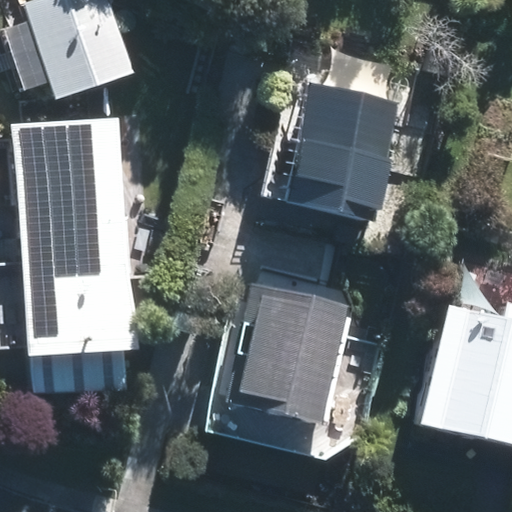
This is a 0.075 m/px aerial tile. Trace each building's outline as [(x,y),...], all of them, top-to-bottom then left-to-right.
[(102,0),(22,0),(55,92),(126,67),(102,0)] [(389,98),(307,80),(284,189),(366,207),(389,98)] [(111,118),(10,124),(23,341),(125,335),(111,118)] [(344,305),(257,283),(229,393),(317,415),(344,305)] [(511,320),(448,306),(423,415),(511,434),(511,320)]
